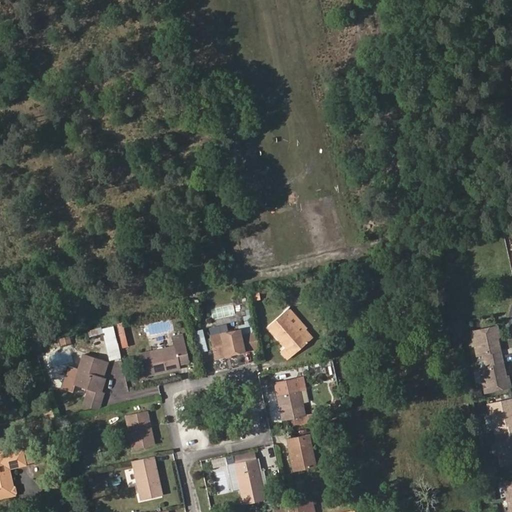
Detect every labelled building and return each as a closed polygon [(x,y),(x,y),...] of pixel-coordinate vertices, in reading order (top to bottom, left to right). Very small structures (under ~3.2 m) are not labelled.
[(307,328),(289,307),(283,312),(301,333),(305,329),(307,328)] [(312,338),(305,329),(301,333),(283,312),(267,326),(285,347),(281,350),(288,358),(312,338)] [(252,349),(249,337),(241,338),(240,330),(231,332),(228,332),(227,325),(210,329),(216,357),(252,349)] [(496,327),(472,332),(477,355),(483,354),(485,361),(501,357),(496,337),(499,337),(496,327)] [(195,331),(202,351),(207,349),(200,329),(195,331)] [(262,347),(259,334),(249,337),(252,349),(262,347)] [(60,345),(70,342),(69,335),(58,338),(60,345)] [(178,364),(177,357),(186,355),(182,335),(172,337),(174,347),(141,354),(145,375),(179,367),(178,364)] [(103,338),(108,361),(120,358),(115,336),(103,338)] [(100,392),(104,379),(102,378),(99,377),(104,361),(83,354),(78,369),(69,366),(62,388),(72,391),(75,384),(88,388),(86,396),(100,400),(103,393),(100,392)] [(188,362),(186,355),(177,357),(178,364),(188,362)] [(501,357),(485,361),(486,367),(480,369),(485,392),(510,387),(507,377),(505,377),(501,357)] [(102,378),(107,362),(104,361),(99,377),(102,378)] [(304,415),(299,391),(305,390),(302,377),(275,383),(283,420),(304,415)] [(98,408),(100,400),(86,396),(83,404),(98,408)] [(511,399),(488,404),(493,428),(499,426),(501,433),(511,430),(511,399)] [(154,445),(146,410),(125,415),(133,449),(154,445)] [(511,430),(501,433),(502,440),(496,441),(501,465),(511,462),(511,430)] [(315,466),(308,435),(287,439),(294,471),(315,466)] [(9,468),(25,464),(22,450),(5,453),(4,451),(0,451),(0,497),(14,494),(14,493),(15,493),(15,492),(14,487),(12,486),(11,478),(6,479),(5,474),(7,474),(9,470),(9,468)] [(256,459),(255,452),(224,458),(226,464),(234,463),(256,459)] [(162,495),(154,456),(132,460),(140,500),(162,495)] [(265,500),(256,459),(234,463),(243,504),(265,500)] [(314,511),(312,500),(287,505),(288,511),(314,511)]
